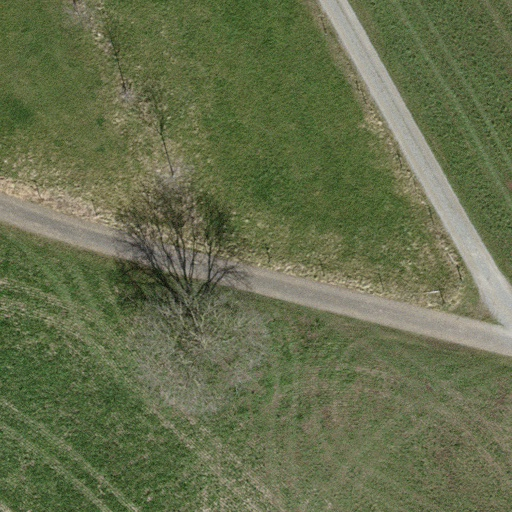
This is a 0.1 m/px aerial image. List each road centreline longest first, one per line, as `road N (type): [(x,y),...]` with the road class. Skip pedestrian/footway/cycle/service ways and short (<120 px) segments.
road 1 (track): [(0,201),(511,331)]
road 2 (track): [(511,323),(331,0)]
